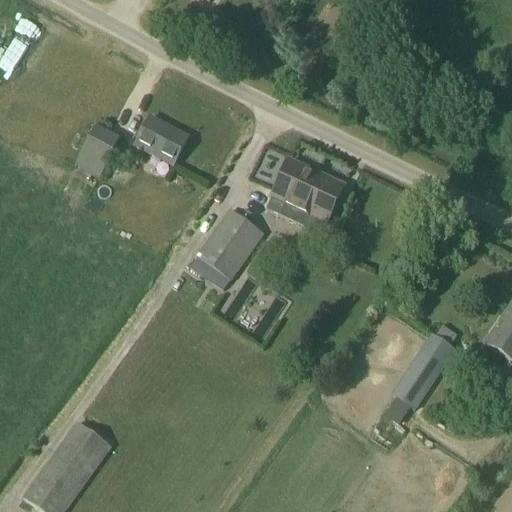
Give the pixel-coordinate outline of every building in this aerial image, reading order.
[(136,148),(174,168),(189,140),(151,120),(136,148)] [(11,125),(10,136),(30,138),(31,126),(11,125)] [(89,127),(70,167),(99,181),(118,140),(89,127)] [(267,213),(320,238),(326,227),(327,227),(345,190),(289,164),(271,201),(272,202),(267,213)] [(230,213),(197,260),(231,285),(265,237),(230,213)] [(511,307),(485,348),(511,366),(511,307)] [(392,398),(415,413),(443,371),(419,356),(392,398)] [(66,511),(111,450),(77,426),(24,501),(39,511),(66,511)]
